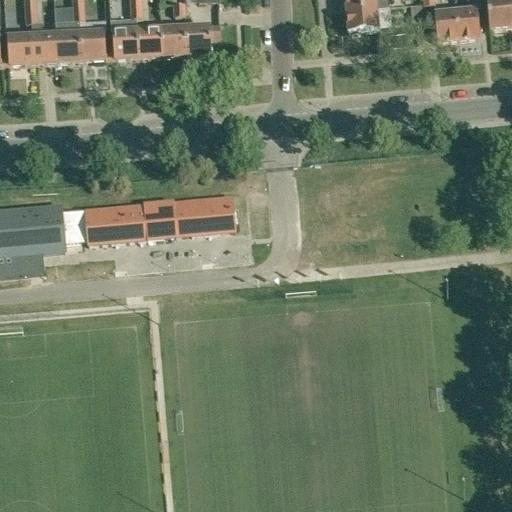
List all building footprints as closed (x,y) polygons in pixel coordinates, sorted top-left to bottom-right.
[(74,0),(75,13),(85,12),(84,0),(74,0)] [(129,0),(130,12),(142,12),(141,0),(129,0)] [(217,0),(198,0),(199,9),(218,7),(217,0)] [(345,0),(346,15),(377,13),(375,0),(345,0)] [(433,0),(421,0),(422,9),(423,9),(423,10),(434,10),(433,0)] [(465,0),(466,13),(455,14),(458,46),(480,43),(480,41),(481,41),(481,32),(479,32),(478,21),(478,13),(481,12),(480,0),(465,0)] [(487,15),(489,35),(511,33),(508,2),(507,0),(498,0),(498,2),(486,4),(487,15)] [(25,1),(26,15),(36,15),(35,1),(25,1)] [(185,8),(173,8),(173,23),(186,22),(185,8)] [(86,26),(85,12),(75,13),(76,26),(81,26),(86,26)] [(130,26),(142,25),(142,12),(130,12),(130,26)] [(377,13),(346,15),(348,37),(351,37),(351,39),(360,38),(360,36),(378,34),(378,33),(388,32),(390,29),(389,15),(385,12),(377,13)] [(458,46),(455,14),(434,16),(435,24),(436,36),(434,36),(435,45),(437,45),(437,48),(458,46)] [(32,29),(37,29),(36,15),(26,15),(27,29),(32,29)] [(57,40),(59,68),(83,66),(82,38),(81,26),(76,26),(56,28),(57,40)] [(185,33),(187,61),(211,59),(210,44),(219,44),(219,45),(220,45),(219,27),(219,26),(218,26),(218,29),(219,29),(219,31),(185,33)] [(42,28),(37,29),(32,29),(32,41),(34,69),(59,68),(57,40),(43,40),(42,28)] [(163,62),(187,61),(185,33),(161,34),(163,62)] [(138,63),(163,62),(161,34),(137,35),(138,63)] [(116,64),(138,63),(137,35),(113,37),(114,54),(113,54),(113,55),(114,55),(114,64),(113,64),(113,65),(116,65),(116,64)] [(106,55),(105,51),(105,37),(82,38),(83,66),(105,65),(107,65),(107,64),(106,64),(106,55)] [(379,40),(380,53),(390,52),(389,40),(380,40),(379,40)] [(10,70),(34,69),(32,41),(8,42),(9,60),(8,60),(8,61),(9,61),(9,70),(8,70),(8,71),(11,71),(10,70)] [(85,215),(88,245),(88,250),(235,236),(232,201),(173,206),(172,205),(144,208),(144,209),(85,215)] [(40,254),(41,257),(64,255),(64,248),(88,245),(85,215),(61,217),(60,210),(2,215),(0,215),(0,260),(28,258),(27,255),(40,254)]
